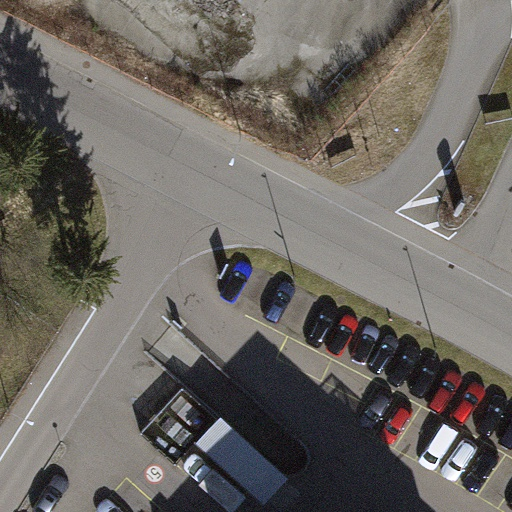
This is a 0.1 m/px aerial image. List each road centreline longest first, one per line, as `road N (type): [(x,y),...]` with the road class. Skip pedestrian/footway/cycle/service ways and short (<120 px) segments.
road 1 (residential): [(192,168),(0,485)]
road 2 (tertiary): [(511,339),(192,168)]
road 3 (unknown): [(369,425),(160,222)]
road 4 (tertiary): [(192,168),(0,69)]
road 5 (unknown): [(369,425),(476,511)]
